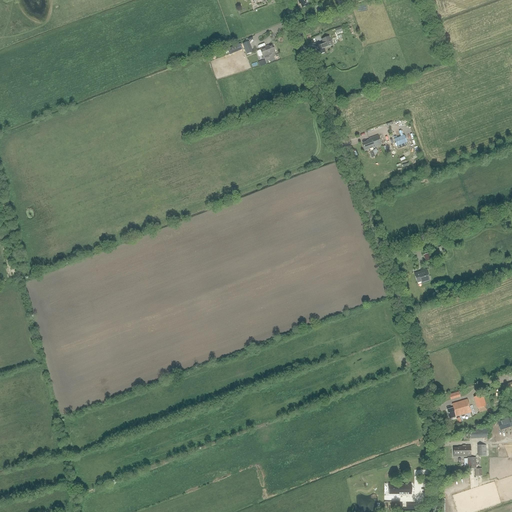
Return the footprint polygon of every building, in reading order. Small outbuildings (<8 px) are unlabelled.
[(322,39),(323,44),(316,47),(317,51),(319,55),(325,52),(324,48),(333,45),(329,36),(322,39)] [(249,41),(243,44),(247,54),(253,52),(249,41)] [(227,49),(229,54),(238,51),(236,45),(227,49)] [(270,58),(269,56),(272,55),(271,54),(275,52),(273,45),(268,47),(268,46),(260,49),(263,57),(264,56),(265,59),(270,58)] [(405,135),(394,139),(397,146),(407,142),(405,135)] [(362,143),(365,151),(381,145),(378,136),(369,139),(369,141),(362,143)] [(430,253),(424,255),(426,261),(432,259),(430,253)] [(426,269),(414,273),(417,283),(421,282),(422,284),(430,281),(426,269)] [(511,382),(501,386),(503,393),(511,390),(511,382)] [(474,398),(477,409),(478,408),(480,412),(488,410),(483,395),(474,398)] [(450,418),(459,416),(471,412),(467,399),(452,404),(453,408),(447,410),(450,418)] [(511,416),(509,418),(500,421),(497,422),(500,431),(511,426),(511,416)] [(470,431),(470,439),(488,438),(487,430),(470,431)] [(486,445),(478,445),(478,457),(486,456),(486,445)] [(471,456),(470,446),(461,446),(461,448),(453,448),(454,456),(471,456)] [(468,458),(468,469),(467,469),(476,469),(476,476),(479,476),(479,469),(476,469),(476,458),(468,458)] [(389,485),(389,494),(412,494),(412,485),(389,485)]
